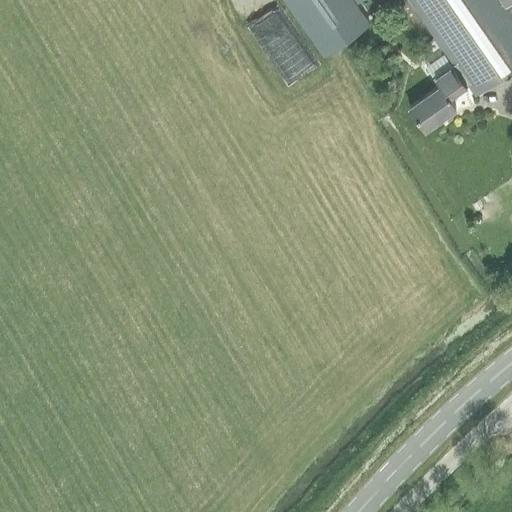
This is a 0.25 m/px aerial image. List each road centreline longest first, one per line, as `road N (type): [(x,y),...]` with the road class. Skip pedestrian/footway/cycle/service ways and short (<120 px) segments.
road 1 (primary): [(360,511),(511,366)]
road 2 (unclassified): [(403,511),(511,407)]
